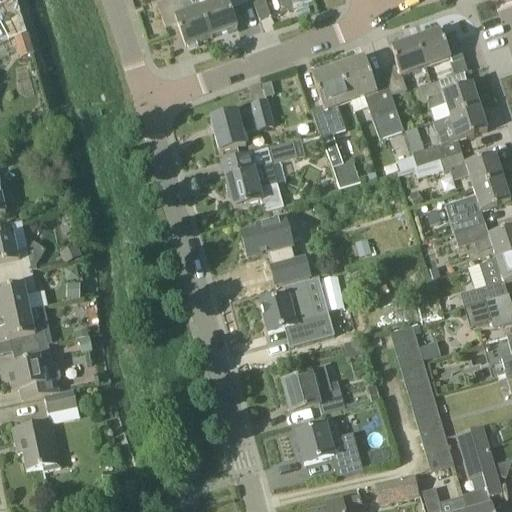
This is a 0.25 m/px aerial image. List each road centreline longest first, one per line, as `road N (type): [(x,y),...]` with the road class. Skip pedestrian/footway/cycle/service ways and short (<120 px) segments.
road 1 (residential): [(255,511),(143,102)]
road 2 (residential): [(143,102),(370,22)]
